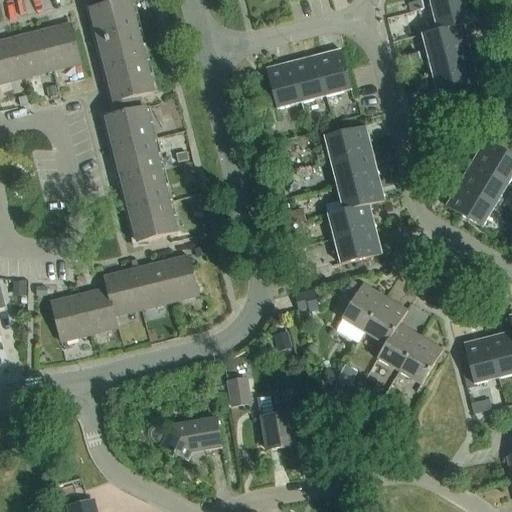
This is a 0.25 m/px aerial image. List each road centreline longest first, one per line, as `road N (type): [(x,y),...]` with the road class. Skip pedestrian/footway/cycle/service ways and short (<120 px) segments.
road 1 (residential): [(83,381),(225,344),(249,323),(260,299),(250,226),(205,55)]
road 2 (residential): [(511,273),(425,221),(407,187),(378,58),(353,25)]
road 3 (residential): [(481,511),(431,481),(367,479),(236,511)]
road 4 (residential): [(0,129),(50,123),(79,209),(70,242),(5,245)]
road 5 (residential): [(83,381),(105,457),(181,511)]
road 6 (residential): [(353,25),(318,25),(205,55)]
